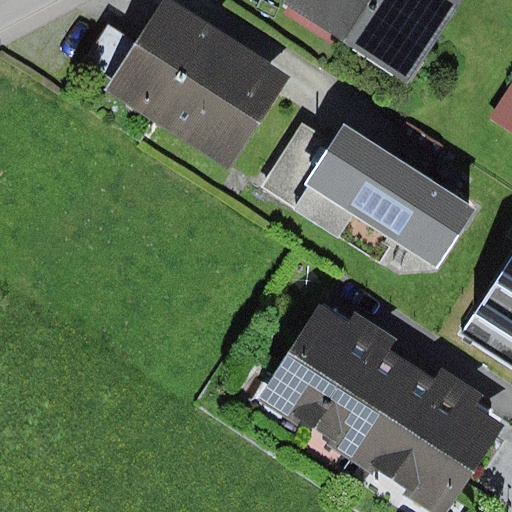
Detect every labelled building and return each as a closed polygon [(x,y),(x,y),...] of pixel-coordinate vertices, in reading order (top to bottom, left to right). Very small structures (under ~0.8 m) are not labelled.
[(468,0),(329,0),(326,5),(440,79),(486,12),(468,0)] [(279,78),(168,10),(118,89),(229,158),(279,78)] [(312,185),(435,263),(469,210),(346,132),(312,185)] [(511,267),(470,334),(511,360),(511,267)] [(325,312),(266,401),(362,461),(419,372),(396,356),(405,343),(361,314),(351,330),(325,312)] [(440,385),(419,372),(362,461),(443,511),(454,511),(510,425),(479,405),(486,394),(449,370),(440,385)]
